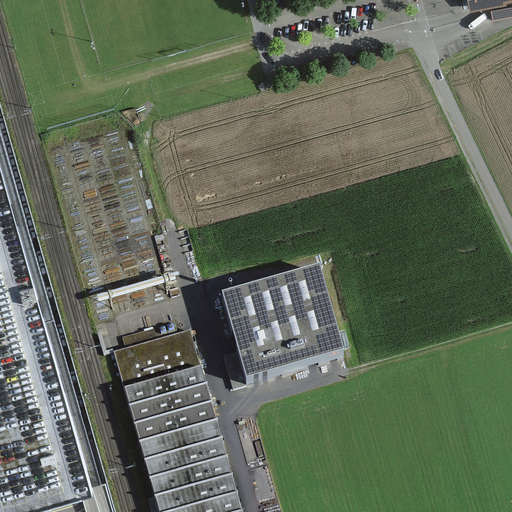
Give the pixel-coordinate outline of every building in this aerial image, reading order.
[(511,0),(468,0),(470,9),(511,1),(511,0)] [(511,7),(491,11),(493,20),(511,17),(511,7)] [(0,511),(3,511),(93,487),(0,169),(0,511)] [(224,297),(249,384),(344,357),(319,270),(224,297)] [(239,511),(189,335),(116,356),(160,511),(239,511)]
